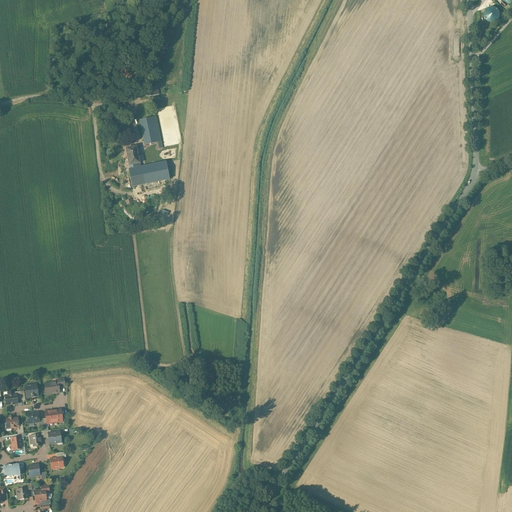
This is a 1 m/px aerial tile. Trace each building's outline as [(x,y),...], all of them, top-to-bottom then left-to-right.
[(127,66),(121,71),(125,78),(132,73),(127,66)] [(156,88),(149,90),(151,97),(158,96),(156,88)] [(154,116),(139,119),(143,143),(158,140),(154,116)] [(136,146),(126,149),(129,166),(140,163),(136,146)] [(163,163),(140,167),(140,163),(129,166),(130,169),(128,170),(132,187),(169,179),(166,162),(163,163)] [(58,382),(45,384),(46,394),(54,393),(54,394),(59,393),(58,387),(58,382)] [(36,385),(31,386),(31,387),(25,388),(26,398),(31,397),(35,397),(34,397),(38,396),(36,385)] [(20,391),(13,392),(13,395),(16,394),(17,400),(21,400),(21,394),(20,391)] [(7,400),(5,400),(6,404),(7,405),(17,404),(17,400),(16,394),(13,395),(13,392),(8,393),(8,396),(7,396),(7,400)] [(61,410),(53,411),(54,422),(60,422),(62,421),(61,410)] [(53,411),(45,412),(46,418),(47,423),(49,423),(54,422),(53,411)] [(38,413),(26,414),(27,424),(39,422),(39,419),(38,413)] [(13,418),(5,419),(6,423),(5,423),(5,428),(11,427),(11,428),(16,428),(19,427),(19,425),(18,422),(16,422),(16,418),(13,419),(13,418)] [(51,433),(48,434),(48,438),(49,444),(57,443),(57,442),(61,442),(60,432),(51,433)] [(37,435),(29,436),(30,445),(34,444),(34,447),(41,446),(40,438),(41,438),(41,435),(37,435)] [(15,439),(11,440),(11,443),(12,443),(12,445),(10,445),(11,450),(18,449),(18,448),(21,448),(20,439),(20,438),(17,438),(15,438),(15,439)] [(57,458),(50,459),(51,469),(63,467),(62,458),(57,458)] [(12,465),(8,465),(9,466),(3,467),(4,473),(4,475),(20,475),(19,465),(12,466),(12,465)] [(38,465),(33,465),(32,467),(29,467),(30,471),(29,471),(29,477),(35,476),(35,475),(39,474),(38,465)] [(48,484),(41,485),(42,490),(35,491),(36,500),(41,500),(41,501),(46,500),(45,492),(49,492),(48,484)] [(22,489),(16,490),(18,500),(19,499),(19,500),(24,500),(24,499),(28,498),(28,492),(27,492),(27,490),(27,488),(22,489)]
